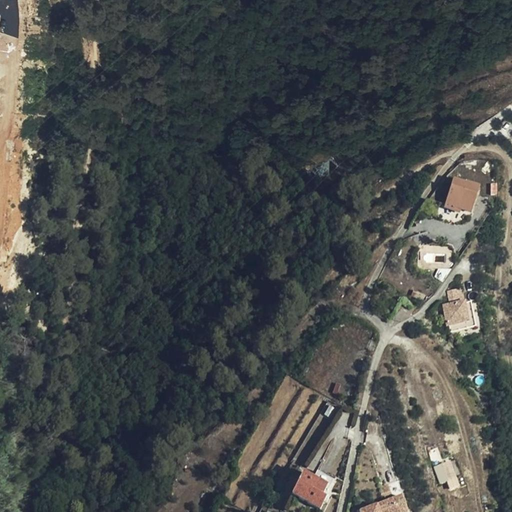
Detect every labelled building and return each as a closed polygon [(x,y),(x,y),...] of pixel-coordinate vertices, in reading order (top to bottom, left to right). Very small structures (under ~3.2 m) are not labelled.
[(471,215),(479,188),(467,185),(467,186),(452,182),(444,210),(453,213),(454,210),(471,215)] [(464,295),(463,288),(449,290),(450,298),(464,295)] [(465,303),(465,301),(444,305),(449,325),(451,324),(452,330),(475,325),(471,302),(465,303)] [(460,485),(451,459),(435,465),(442,482),(449,480),(452,488),(460,485)] [(318,510),(332,483),(316,474),(312,480),(302,474),(291,496),(318,510)] [(407,511),(400,497),(365,511),(407,511)]
